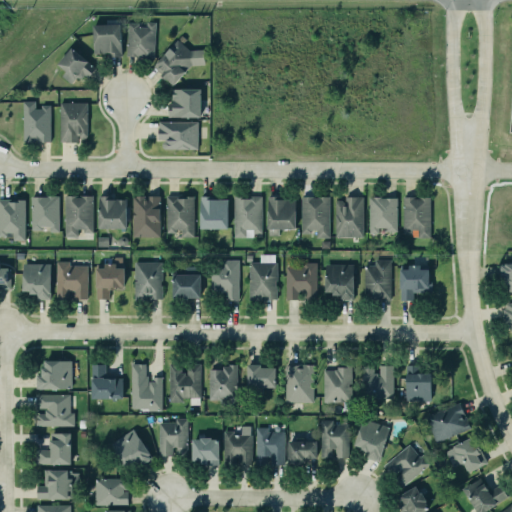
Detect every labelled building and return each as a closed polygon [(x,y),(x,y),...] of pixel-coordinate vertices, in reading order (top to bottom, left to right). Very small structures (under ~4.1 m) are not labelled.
[(155,21),(146,21),(146,24),(127,23),(126,56),(154,57),(155,21)] [(92,25),(118,24),(119,55),(105,55),(105,53),(93,53),(92,25)] [(179,36),(152,65),(174,85),(200,57),(201,56),(179,36)] [(69,47),(55,63),(73,79),(75,76),(76,77),(79,77),(82,74),(86,77),(90,73),(94,67),(69,47)] [(166,116),(166,103),(170,103),(171,89),(198,89),(199,117),(166,116)] [(50,141),(50,105),(35,105),(35,100),(23,100),(22,140),(50,141)] [(59,141),(79,141),(79,138),(87,138),(88,102),(60,101),(59,141)] [(197,121),(158,120),(158,138),(162,138),(162,148),(197,149),(197,121)] [(264,193),(266,226),(293,224),(292,192),(264,193)] [(164,195),(192,194),(192,237),(179,237),(179,228),(173,229),(173,232),(164,232),(164,195)] [(333,197),(333,235),(361,236),(361,194),(343,194),(343,197),(333,197)] [(30,228),(49,227),(49,231),(59,231),(58,195),(30,196),(30,228)] [(91,195),(91,232),(81,232),(81,229),(75,229),(75,237),(63,237),(63,195),(75,195),(75,197),(78,197),(78,195),(91,195)] [(97,195),(110,195),(110,200),(124,199),(124,229),(96,228),(97,195)] [(131,197),(131,236),(158,236),(159,195),(134,195),(131,197)] [(198,228),(198,195),(208,195),(208,200),(225,200),(225,228),(198,228)] [(329,236),(328,195),(300,196),(301,231),(316,231),(316,237),(329,236)] [(367,197),(370,197),(370,195),(380,195),(380,197),(395,197),(395,231),(376,231),(376,232),(367,232),(367,197)] [(403,195),(402,235),(429,236),(431,196),(403,195)] [(232,196),(259,196),(259,232),(251,232),(251,237),(232,237),(232,196)] [(0,237),(24,238),(25,199),(0,198),(0,237)] [(249,261),(248,297),(276,297),(276,254),(260,253),(259,261),(249,261)] [(96,264),(95,298),(109,298),(109,287),(123,287),(123,256),(110,256),(110,265),(96,264)] [(237,298),(225,297),(225,291),(210,291),(210,265),(223,265),(223,258),(238,258),(237,298)] [(391,259),(374,258),(374,265),(364,265),(363,299),(390,299),(391,259)] [(496,259),(511,258),(511,288),(507,289),(506,272),(496,272),(496,259)] [(56,260),(68,260),(68,264),(86,264),(86,297),(72,297),(72,289),(67,289),(67,298),(55,298),(56,260)] [(133,261),(134,299),(162,298),(161,261),(133,261)] [(285,298),(316,298),(316,261),(302,261),(302,265),(285,265),(285,298)] [(50,299),(50,263),(22,262),(22,291),(36,292),(36,298),(50,299)] [(399,266),(408,266),(408,262),(420,262),(420,266),(428,266),(428,281),(430,281),(430,291),(413,291),(413,299),(399,299),(399,266)] [(353,264),(325,263),(325,292),(340,293),(340,298),(352,298),(353,264)] [(172,297),(200,297),(200,265),(184,265),(185,273),(172,273),(172,297)] [(0,288),(10,288),(10,267),(0,267),(0,288)] [(511,329),(511,301),(502,303),(506,330),(511,329)] [(45,358),(72,358),(72,387),(35,387),(34,372),(41,372),(41,366),(45,366),(45,358)] [(130,361),(144,361),(144,374),(147,374),(147,382),(148,383),(148,379),(152,379),(152,375),(161,375),(161,409),(147,409),(147,406),(130,407),(130,361)] [(168,400),(183,401),(183,397),(199,397),(200,362),(186,362),(186,372),(180,372),(180,363),(169,363),(168,400)] [(209,368),(208,398),(236,398),(236,362),(227,362),(227,364),(222,364),(222,368),(209,368)] [(247,362),(259,363),(259,365),(275,365),(275,385),(262,385),(262,392),(246,392),(247,362)] [(286,363),(297,363),(297,366),(300,366),(300,363),(312,362),(312,382),(311,382),(311,383),(312,383),(313,401),(285,401),(285,382),(286,382),(286,363)] [(91,398),(122,397),(122,377),(105,378),(105,363),(91,363),(91,398)] [(323,369),(334,368),(334,367),(336,367),(336,365),(345,365),(345,363),(350,363),(351,400),(323,400),(323,369)] [(360,363),(373,364),(373,370),(371,372),(377,372),(377,375),(380,375),(378,373),(379,363),(385,363),(392,363),(392,393),(385,394),(385,398),(360,398),(360,363)] [(431,372),(419,372),(419,364),(406,364),(405,399),(430,400),(431,372)] [(74,425),(73,412),(69,412),(69,393),(35,394),(35,407),(44,407),(45,412),(36,412),(36,426),(74,425)] [(423,413),(456,400),(467,427),(434,441),(423,413)] [(174,421),(158,420),(158,454),(171,454),(171,444),(175,444),(175,453),(186,453),(187,416),(174,416),(174,421)] [(379,461),(389,426),(362,418),(354,446),(368,450),(367,457),(379,461)] [(320,419),(331,419),(331,423),(348,423),(348,456),(334,456),(334,446),(331,446),(331,456),(320,456),(320,419)] [(108,442),(132,426),(149,452),(148,452),(152,457),(129,473),(108,442)] [(255,427),(266,426),(266,430),(283,430),(283,463),(270,464),(269,455),(266,455),(266,463),(256,463),(255,427)] [(49,431),(69,430),(70,462),(35,463),(35,448),(49,448),(49,431)] [(252,434),(233,434),(233,430),(223,430),(222,464),(251,464),(252,434)] [(449,449),(452,454),(454,453),(459,462),(462,461),(468,471),(487,461),(480,449),(479,449),(481,448),(479,445),(478,445),(473,434),(453,445),(453,446),(449,449)] [(218,463),(219,438),(192,437),(191,463),(218,463)] [(316,459),(316,440),(287,440),(288,460),(316,459)] [(420,456),(409,443),(383,464),(393,477),(394,477),(402,486),(430,462),(423,453),(420,456)] [(37,484),(45,484),(44,468),(72,468),(72,470),(78,470),(78,481),(70,481),(71,496),(37,496),(37,484)] [(95,504),(128,504),(128,489),(126,489),(126,478),(95,477),(95,504)] [(501,484),(487,490),(481,478),(463,486),(475,511),(478,511),(508,499),(501,484)] [(391,493),(402,511),(414,511),(428,504),(414,480),(391,493)] [(511,511),(511,502),(499,511),(511,511)] [(69,511),(69,503),(35,504),(35,511),(69,511)]
